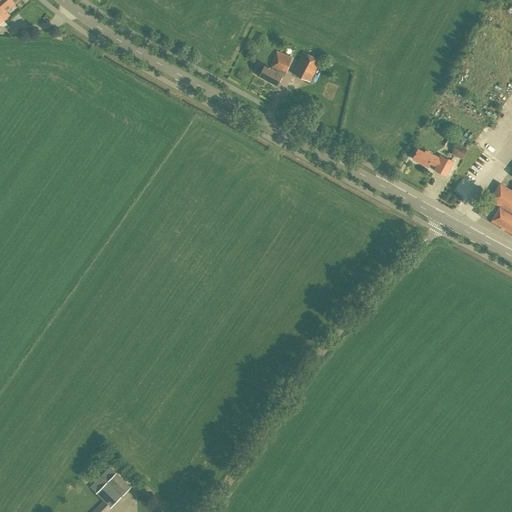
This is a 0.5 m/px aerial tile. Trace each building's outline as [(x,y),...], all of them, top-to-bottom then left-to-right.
[(0,0),(0,17),(3,21),(9,15),(6,12),(15,4),(11,0),(0,0)] [(264,65),(264,66),(259,63),(254,73),(259,75),(258,76),(276,86),(281,75),(284,76),(292,58),(276,51),(270,65),(277,68),(275,71),(264,65)] [(309,82),(320,61),(302,52),(292,74),(309,82)] [(462,160),(466,152),(455,147),(452,155),(462,160)] [(424,153),(418,149),(412,159),(427,167),(429,164),(435,167),(433,170),(446,176),(454,162),(440,154),(438,157),(434,155),(434,156),(425,151),(424,153)] [(511,191),(500,184),(481,215),(511,234),(511,191)] [(116,473),(110,467),(90,487),(96,493),(96,494),(103,501),(91,511),(107,511),(111,509),(110,508),(121,496),(121,497),(131,487),(116,473)] [(154,498),(152,503),(160,506),(162,502),(154,498)]
